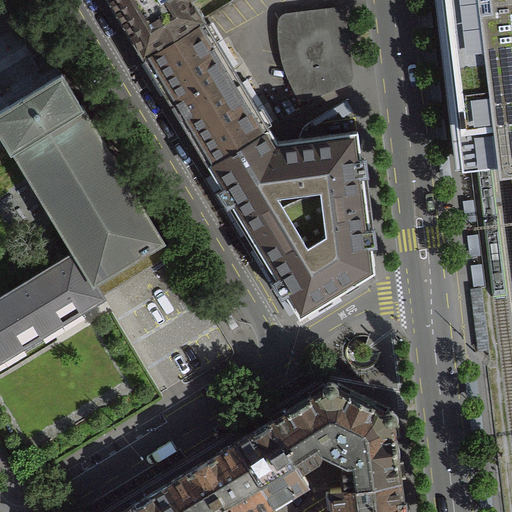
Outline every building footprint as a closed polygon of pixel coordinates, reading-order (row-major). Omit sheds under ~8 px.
[(112,0),(143,50),(202,14),(193,0),(112,0)] [(511,0),(432,0),(456,195),(479,193),(481,210),(486,209),(506,207),(511,205),(511,0)] [(297,90),(345,79),(339,12),(282,16),(280,31),(283,57),(297,90)] [(210,160),(269,126),(202,14),(143,50),(210,160)] [(19,83),(0,93),(0,125),(8,138),(12,146),(75,251),(95,284),(167,241),(85,103),(58,59),(19,83)] [(303,312),(375,268),(359,129),(277,139),(269,126),(210,160),(303,312)] [(0,361),(105,300),(95,284),(75,251),(0,295),(0,361)] [(358,348),(354,350),(360,362),(367,358),(363,353),(358,348)] [(347,456),(349,482),(402,476),(392,406),(335,380),(272,419),(297,460),(321,445),(347,456)] [(311,481),(297,460),(272,419),(235,442),(274,504),(311,481)] [(200,464),(230,511),(261,511),(274,504),(235,442),(207,460),(200,464)] [(230,511),(200,464),(164,486),(180,511),(230,511)] [(333,483),(336,511),(405,511),(402,476),(349,482),(333,483)] [(180,511),(164,486),(130,507),(133,511),(180,511)]
